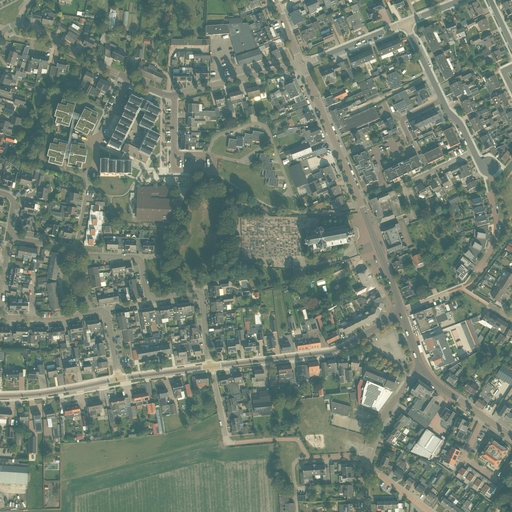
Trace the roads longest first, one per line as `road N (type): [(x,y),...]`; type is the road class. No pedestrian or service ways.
road 1 (tertiary): [(401,312),(324,353),(210,366)]
road 2 (residential): [(210,366),(200,295),(153,297),(139,258)]
road 3 (tertiary): [(356,195),(301,65)]
road 4 (residential): [(173,96),(301,65)]
road 5 (residential): [(476,270),(496,222),(491,179),(472,150)]
road 6 (tertiary): [(401,312),(356,195)]
road 7 (residential): [(19,22),(128,78)]
road 8 (tertiary): [(119,379),(0,396)]
